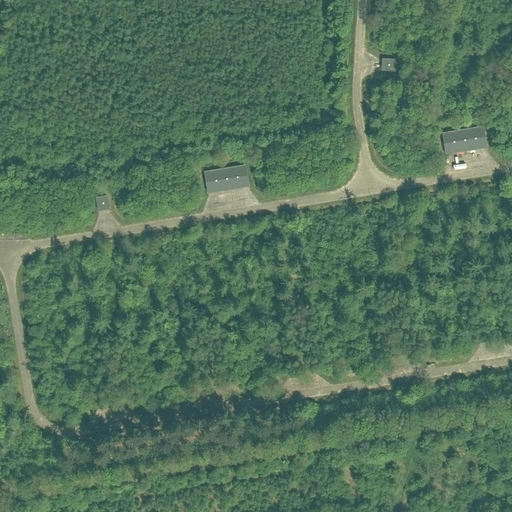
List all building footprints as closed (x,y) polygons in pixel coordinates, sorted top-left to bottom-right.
[(395,73),(396,61),(382,60),(381,72),(395,73)] [(445,156),(487,149),(483,128),(442,135),(445,156)] [(207,195),(249,188),(245,167),(203,173),(207,195)] [(98,212),(110,210),(107,197),(95,199),(98,212)] [(473,342),(511,336),(511,269),(464,276),(473,342)] [(378,357),(426,351),(417,285),(369,292),(378,357)] [(281,374),(329,367),(320,302),(272,308),(281,374)] [(186,389),(235,383),(226,317),(178,323),(186,389)] [(91,405),(140,398),(131,333),(82,339),(91,405)]
